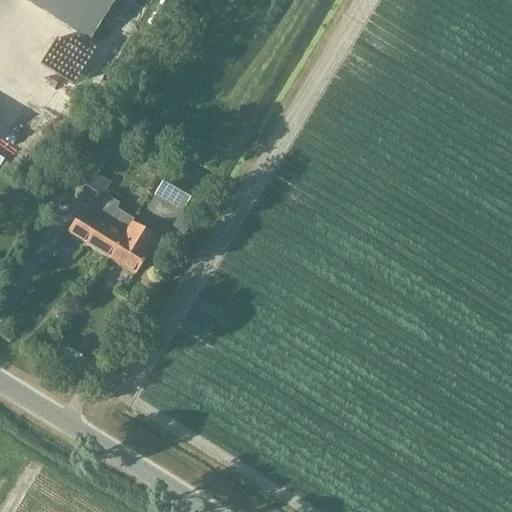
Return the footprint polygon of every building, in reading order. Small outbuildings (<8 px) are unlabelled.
[(32,0),(91,36),(113,0),(32,0)] [(101,146),(88,167),(98,173),(111,152),(101,146)] [(153,197),(180,212),(196,186),(168,170),(153,197)] [(109,259),(133,220),(116,210),(119,205),(110,199),(102,211),(105,213),(99,223),(81,212),(67,234),(90,247),(109,259)] [(131,224),(133,220),(109,259),(135,275),(148,253),(147,252),(155,239),(131,224)]
